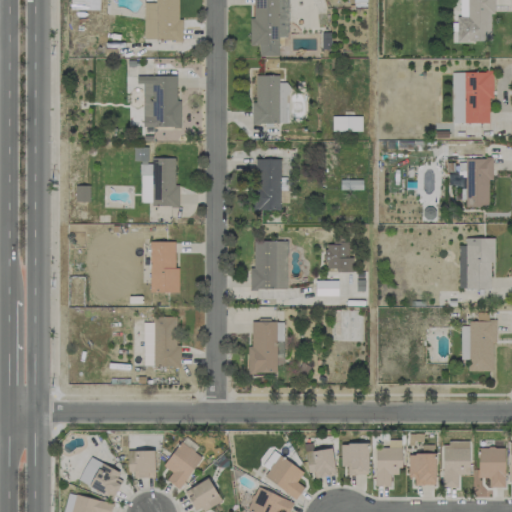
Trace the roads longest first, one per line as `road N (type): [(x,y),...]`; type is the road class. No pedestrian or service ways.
road 1 (secondary): [(31,511),(32,0)]
road 2 (residential): [(8,411),(511,412)]
road 3 (residential): [(214,0),(214,411)]
road 4 (secondary): [(9,0),(9,295)]
road 5 (residential): [(322,510),(511,510)]
